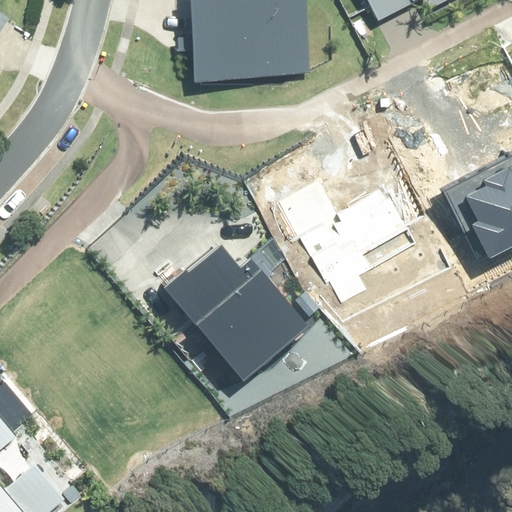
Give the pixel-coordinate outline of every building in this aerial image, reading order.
[(0,0),(0,43),(10,30),(0,22),(0,15),(11,0),(0,0)] [(297,0),(173,0),(181,83),(302,75),(297,0)] [(365,0),(373,13),(396,0),(365,0)] [(413,82),(406,86),(410,92),(417,88),(413,82)] [(511,153),(441,187),(476,261),(488,255),(489,257),(511,246),(511,153)] [(173,187),(184,197),(198,184),(210,196),(220,186),(197,163),(173,187)] [(243,381),(309,326),(253,260),(241,270),(218,244),(165,289),(243,381)] [(0,511),(63,511),(82,497),(19,425),(8,435),(0,425),(0,511)]
